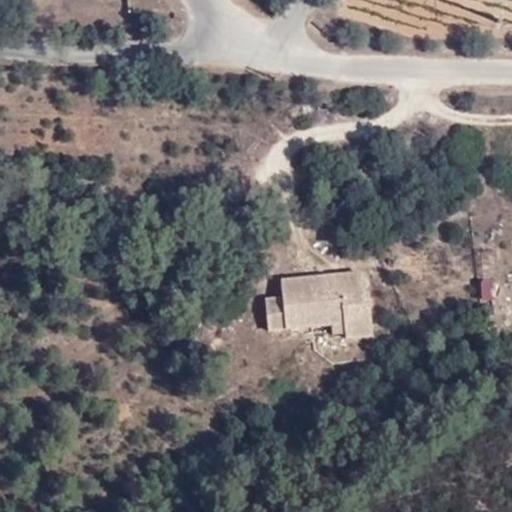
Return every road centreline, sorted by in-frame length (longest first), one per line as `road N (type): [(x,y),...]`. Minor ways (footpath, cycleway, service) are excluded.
road 1 (unclassified): [(511,69),(319,61),(235,31)]
road 2 (unclassified): [(235,31),(169,44),(0,46)]
